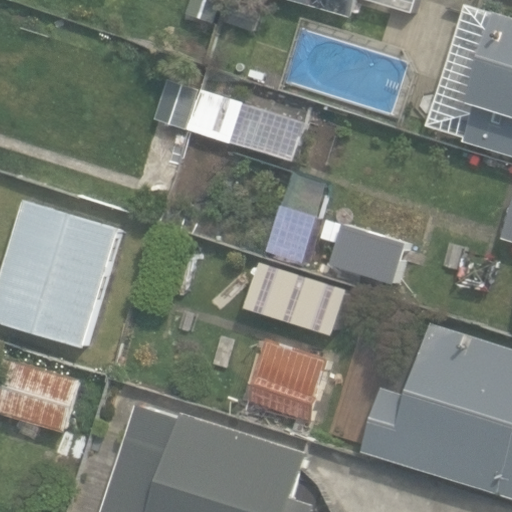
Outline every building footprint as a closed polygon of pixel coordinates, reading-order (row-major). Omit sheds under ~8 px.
[(303,0),(356,15),(360,0),(303,0)] [(511,11),(501,8),(500,11),(469,2),(431,124),(468,135),(467,139),(511,153),(511,11)] [(209,86),(193,135),(302,169),(317,120),(209,86)] [(124,226),(29,197),(0,288),(0,318),(87,345),(124,226)] [(357,224),(342,270),(412,294),(428,247),(357,224)] [(387,384),(367,449),(511,494),(511,341),(435,318),(412,392),(387,384)] [(277,343),(256,407),(328,431),(349,366),(277,343)] [(83,384),(85,378),(7,354),(0,375),(0,410),(68,431),(75,409),(82,411),(90,385),(83,384)] [(107,511),(315,511),(319,501),(296,494),(312,448),(186,408),(184,415),(140,402),(107,511)]
